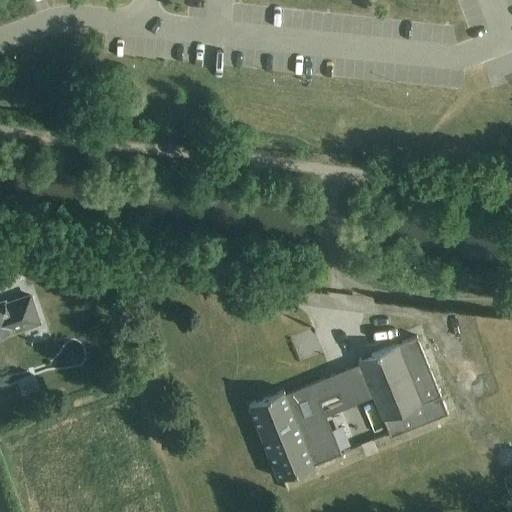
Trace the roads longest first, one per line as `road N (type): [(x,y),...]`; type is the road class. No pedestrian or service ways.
road 1 (unclassified): [(0,131),(330,174)]
road 2 (unclassified): [(330,174),(511,195)]
road 3 (unclassified): [(335,299),(330,174)]
road 4 (track): [(387,305),(511,321)]
